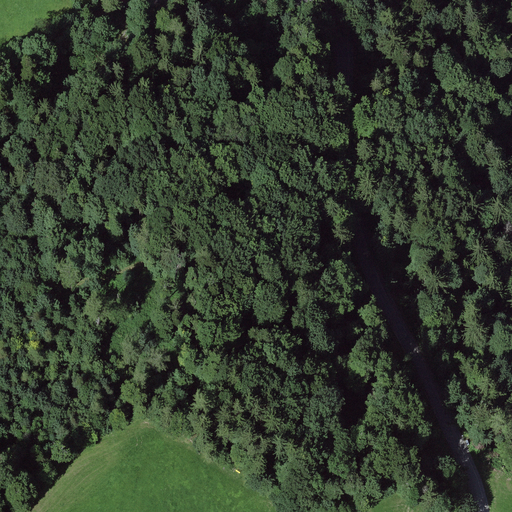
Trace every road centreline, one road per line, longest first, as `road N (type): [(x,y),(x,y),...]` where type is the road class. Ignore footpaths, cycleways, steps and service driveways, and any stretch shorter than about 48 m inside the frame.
road 1 (unclassified): [(318,0),(340,35),(351,225),(469,479),(474,511)]
road 2 (track): [(0,150),(114,60),(148,0)]
